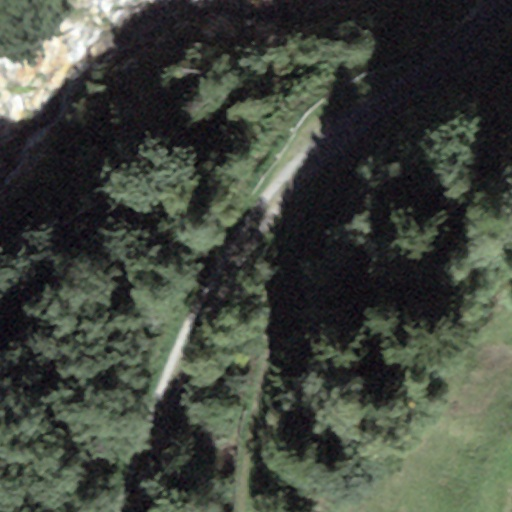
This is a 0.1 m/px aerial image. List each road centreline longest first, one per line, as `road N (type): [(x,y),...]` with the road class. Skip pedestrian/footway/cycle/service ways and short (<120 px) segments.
road 1 (track): [(466,0),(359,153),(250,265),(119,511)]
road 2 (track): [(232,511),(341,225),(359,153)]
